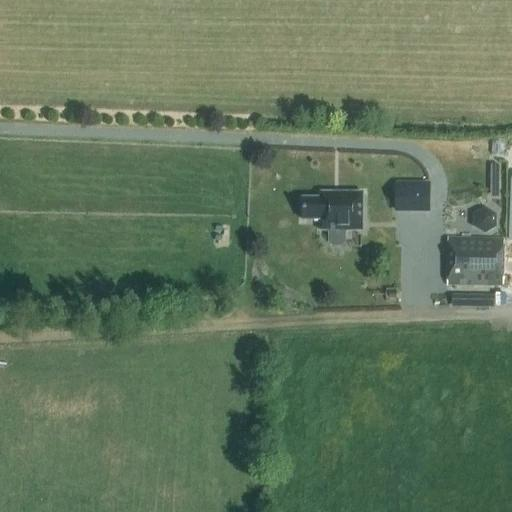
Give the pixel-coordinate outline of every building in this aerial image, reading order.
[(397,186),(396,212),(429,212),(429,186),(397,186)] [(345,232),(362,232),(362,194),(321,194),(321,200),(303,200),(303,221),(321,221),(321,232),(328,232),(328,245),(332,248),(342,248),(345,245),(345,232)] [(496,211),(475,211),(475,230),(496,231),(496,211)] [(447,238),(446,287),(504,289),(506,240),(447,238)] [(494,306),(494,291),(454,290),(454,305),(494,306)]
